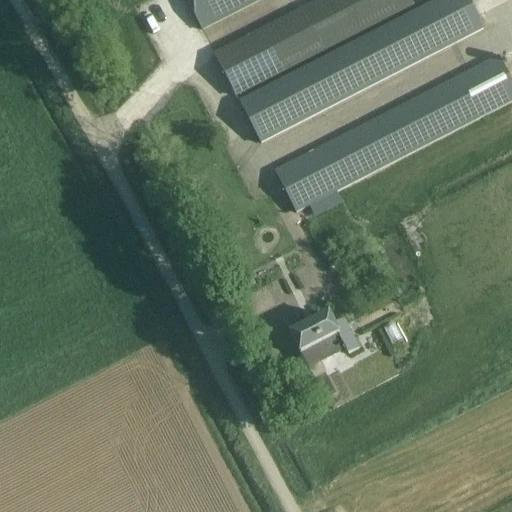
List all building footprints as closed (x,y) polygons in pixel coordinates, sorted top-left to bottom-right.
[(186,0),(202,31),(263,0),(186,0)] [(414,6),(410,0),(317,0),(213,55),(237,99),(414,6)] [(484,30),(468,0),(442,0),(240,104),(261,145),(484,30)] [(511,103),(511,84),(499,59),(275,174),(296,214),(511,103)] [(249,274),(239,279),(244,291),(255,285),(249,274)] [(334,325),(329,316),(290,336),(303,360),(291,366),(305,392),(316,386),(309,371),(346,351),(348,356),(359,350),(343,320),(334,325)]
